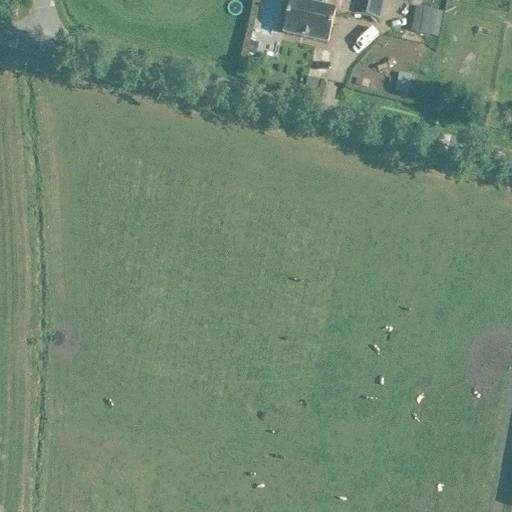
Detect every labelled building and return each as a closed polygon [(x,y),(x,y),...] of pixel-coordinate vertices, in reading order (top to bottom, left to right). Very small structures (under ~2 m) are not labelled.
[(290,1),(282,35),(328,45),(335,12),(352,16),(355,4),(338,0),(326,0),(325,10),(290,1)] [(355,0),(355,4),(352,16),(379,23),(384,0),(355,0)] [(432,13),(416,10),(412,33),(428,36),(432,13)] [(247,54),(257,56),(260,43),(250,41),(247,54)] [(407,96),(410,84),(397,81),(394,93),(407,96)]
